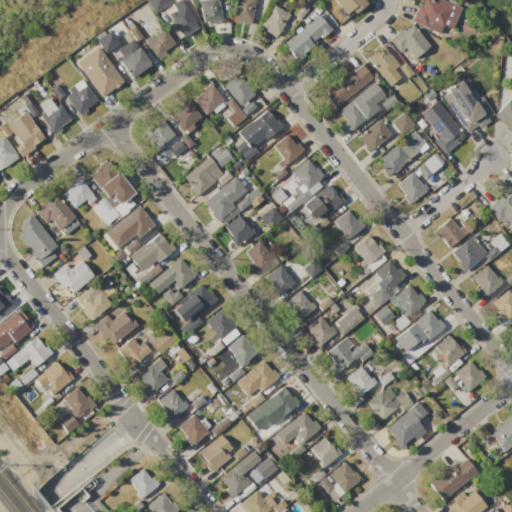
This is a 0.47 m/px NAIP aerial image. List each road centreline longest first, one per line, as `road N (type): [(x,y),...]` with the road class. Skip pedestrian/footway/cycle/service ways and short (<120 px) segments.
road 1 (residential): [(418,511),(107,123)]
road 2 (residential): [(511,371),(269,67),(237,47)]
road 3 (residential): [(211,511),(0,241)]
road 4 (residential): [(237,47),(201,55),(18,187),(0,211)]
road 5 (residential): [(353,511),(511,382)]
road 6 (residential): [(287,90),(379,16),(387,0)]
road 7 (residential): [(136,420),(43,499)]
